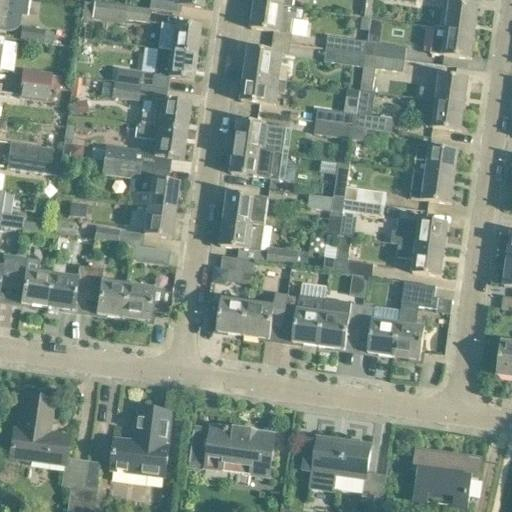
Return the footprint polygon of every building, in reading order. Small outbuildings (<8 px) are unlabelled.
[(0,0),(0,32),(8,33),(14,32),(16,30),(19,26),(21,16),(27,17),(29,0),(1,0),(0,0)] [(202,11),(203,0),(171,0),(171,2),(156,0),(150,0),(149,11),(178,15),(179,7),(202,11)] [(368,20),(370,0),(361,0),(359,19),(368,20)] [(255,3),(251,31),(275,34),(292,37),(295,22),(303,23),(305,12),(292,10),(293,8),(255,3)] [(147,25),(149,12),(93,4),(91,21),(123,26),(124,22),(147,25)] [(450,6),(447,25),(447,30),(475,34),(479,9),(450,5),(450,6)] [(196,56),(200,29),(175,26),(175,28),(161,26),(159,37),(160,37),(158,51),(196,56)] [(471,62),(475,34),(447,30),(446,31),(435,29),(431,56),(471,62)] [(44,35),(44,34),(22,30),(20,43),(42,46),(44,35)] [(368,32),(366,44),(365,55),(405,60),(406,50),(384,47),(385,34),(368,32)] [(44,34),(42,46),(51,47),(53,35),(44,34)] [(365,55),(366,44),(328,39),(327,50),(365,55)] [(363,69),(365,55),(327,50),(325,64),(363,69)] [(193,83),(196,56),(158,51),(156,67),(158,67),(157,78),(193,83)] [(249,51),(245,75),(286,80),(288,71),(280,69),(282,56),(272,54),(249,51)] [(365,55),(363,69),(376,71),(403,75),(405,60),(365,55)] [(373,95),(376,71),(363,69),(359,93),(373,95)] [(139,88),(141,75),(117,72),(115,84),(139,88)] [(24,74),(22,87),(50,91),(59,92),(61,81),(51,80),(52,78),(24,74)] [(284,97),(286,80),(245,75),(241,104),(274,108),(276,96),(284,97)] [(465,105),(468,81),(439,77),(439,79),(437,92),(420,90),(419,99),(465,105)] [(137,103),(139,90),(114,86),(112,99),(137,103)] [(48,104),(50,91),(22,87),(20,100),(48,104)] [(461,134),(465,105),(419,99),(416,114),(425,116),(424,126),(426,129),(431,130),(461,134)] [(143,114),(141,126),(141,128),(185,134),(189,107),(152,102),(150,115),(143,114)] [(354,128),(356,115),(318,110),(317,122),(354,128)] [(391,120),(366,116),(356,115),(354,128),(365,129),(389,132),(391,120)] [(352,140),(354,128),(317,122),(315,135),(352,140)] [(289,130),(267,127),(238,123),(235,146),(285,154),(289,130)] [(181,162),(185,134),(141,128),(141,126),(137,125),(135,138),(157,141),(154,158),(181,162)] [(68,127),(64,158),(70,159),(75,128),(68,127)] [(363,142),(365,129),(354,128),(352,140),(363,142)] [(10,145),(8,159),(51,166),(53,151),(10,145)] [(281,183),(285,154),(235,146),(231,176),(281,183)] [(455,178),(458,154),(418,148),(415,172),(455,178)] [(105,149),(103,163),(130,166),(140,168),(142,154),(105,149)] [(8,159),(6,168),(49,175),(59,176),(60,167),(51,166),(8,159)] [(155,170),(140,168),(130,166),(103,163),(101,177),(129,181),(128,192),(130,195),(128,207),(146,209),(146,210),(174,214),(178,186),(153,182),(155,170)] [(345,200),(347,188),(351,165),(339,163),(334,198),(345,200)] [(451,207),(455,178),(415,172),(411,201),(451,207)] [(385,207),(387,194),(347,188),(345,200),(385,207)] [(343,213),(345,200),(334,198),(310,195),(309,208),(343,213)] [(228,196),(224,221),(265,227),(268,202),(228,196)] [(383,220),(385,207),(345,200),(343,213),(383,220)] [(92,223),(95,211),(77,207),(74,219),(92,223)] [(171,241),(174,214),(146,210),(143,237),(171,241)] [(0,229),(21,232),(23,220),(0,216),(0,229)] [(392,234),(391,246),(399,247),(399,245),(445,252),(448,227),(419,223),(398,220),(396,234),(392,234)] [(37,224),(23,221),(21,231),(35,233),(37,224)] [(224,221),(221,249),(239,251),(238,261),(255,264),(297,270),(299,254),(270,250),(269,256),(261,255),(265,227),(224,221)] [(60,239),(81,241),(83,227),(62,225),(60,239)] [(117,247),(119,234),(95,231),(93,244),(117,247)] [(340,239),(337,261),(335,261),(333,273),(344,275),(373,278),(374,267),(348,263),(351,240),(340,239)] [(441,280),(445,252),(399,245),(399,247),(398,260),(413,262),(412,275),(441,280)] [(164,254),(133,249),(126,248),(125,262),(162,267),(164,254)] [(0,289),(11,291),(15,260),(4,259),(3,264),(0,263),(0,289)] [(214,271),(213,285),(227,287),(229,273),(253,276),(255,264),(238,261),(223,259),(222,272),(214,271)] [(333,273),(335,261),(324,259),(322,271),(333,273)] [(39,264),(28,262),(15,260),(11,291),(22,293),(20,307),(47,310),(52,276),(38,274),(39,264)] [(87,302),(92,271),(80,269),(79,280),(52,276),(47,310),(72,314),(74,300),(87,302)] [(92,271),(87,302),(97,303),(95,317),(122,321),(127,287),(129,276),(103,273),(92,271)] [(437,288),(405,283),(402,306),(437,311),(439,300),(435,299),(437,288)] [(161,315),(164,292),(127,287),(122,321),(152,325),(153,314),(161,315)] [(283,330),(288,298),(275,296),(274,308),(248,305),(243,339),(269,342),(271,328),(283,330)] [(319,349),(326,303),(288,298),(283,330),(295,331),(293,345),(319,349)] [(511,312),(511,299),(502,298),(500,311),(511,312)] [(209,305),(207,321),(220,323),(218,335),(243,339),(248,305),(223,301),(222,307),(209,305)] [(358,341),(363,309),(326,303),(319,349),(345,353),(347,339),(358,341)] [(458,318),(458,306),(445,305),(444,317),(458,318)] [(393,360),(399,326),(373,322),(375,310),(363,309),(358,341),(370,342),(368,356),(393,360)] [(420,364),(425,330),(399,326),(393,360),(420,364)] [(511,378),(511,345),(503,344),(498,377),(511,378)] [(66,461),(69,438),(49,436),(54,402),(22,398),(18,431),(13,431),(9,460),(63,468),(60,489),(68,490),(64,511),(78,511),(86,463),(66,461)] [(167,451),(172,415),(140,411),(135,446),(115,444),(112,472),(165,479),(169,451),(167,451)] [(194,430),(189,470),(206,472),(207,464),(250,470),(249,478),(270,481),(275,438),(212,429),(212,432),(194,430)] [(307,441),(302,473),(313,475),(311,493),(335,497),(335,492),(362,496),(364,483),(366,483),(372,448),(318,440),(318,443),(307,441)] [(478,483),(481,462),(467,460),(467,464),(455,462),(456,459),(416,453),(413,474),(421,475),(419,492),(468,499),(471,482),(478,483)] [(101,465),(86,463),(78,511),(92,511),(95,493),(97,494),(101,465)] [(379,511),(381,500),(367,498),(364,511),(379,511)]
